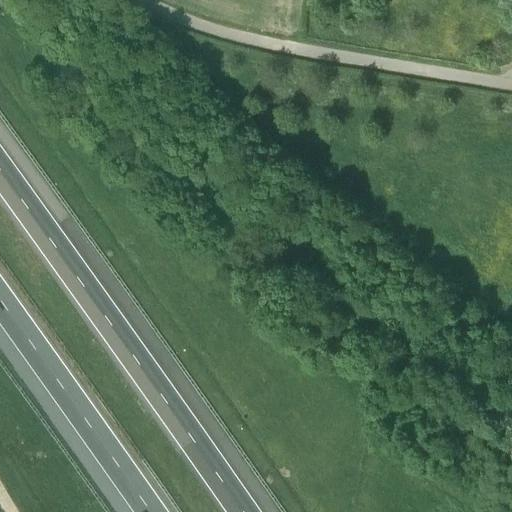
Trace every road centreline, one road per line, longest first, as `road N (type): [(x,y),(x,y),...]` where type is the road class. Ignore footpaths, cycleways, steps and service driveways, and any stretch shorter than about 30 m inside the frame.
road 1 (motorway): [(240,511),(0,172)]
road 2 (motorway): [(0,301),(149,511)]
